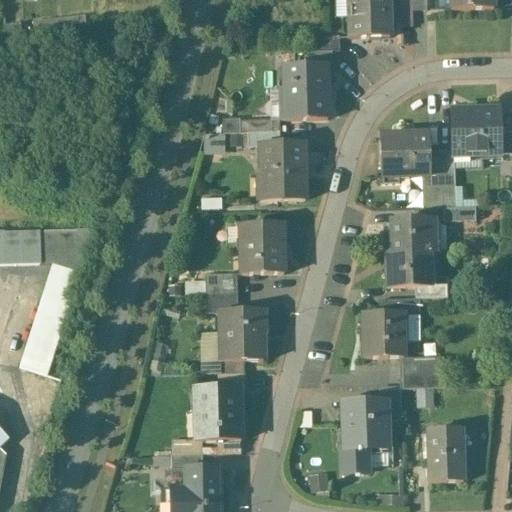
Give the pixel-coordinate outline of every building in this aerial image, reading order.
[(388,0),(347,0),(349,41),(389,40),(388,0)] [(426,0),(411,0),(412,13),(426,12),(426,0)] [(451,0),(451,11),(492,11),(492,0),(451,0)] [(339,40),(306,41),(307,54),(331,54),(334,53),(339,53),(339,40)] [(331,54),(307,54),(307,69),(326,68),(332,68),(331,54)] [(307,69),(283,69),(285,123),(327,122),(326,68),(307,69)] [(498,113),(451,114),(452,153),(452,159),(453,159),(499,157),(498,113)] [(271,122),(240,123),(240,136),(247,136),(272,135),(271,122)] [(225,153),(225,134),(205,134),(205,153),(225,153)] [(272,135),(247,136),(248,150),(259,149),(259,148),(279,148),(279,135),(272,135)] [(428,137),(379,138),(381,180),(427,178),(429,178),(428,154),(428,137)] [(279,148),(259,148),(259,149),(260,175),(261,175),(262,202),(260,202),(261,203),(304,202),(303,147),(279,148)] [(440,153),(428,154),(429,178),(427,178),(428,190),(441,189),(440,153)] [(452,153),(440,153),(441,189),(442,210),(455,210),(453,159),(452,159),(452,153)] [(442,210),(418,211),(419,223),(433,223),(443,223),(443,224),(475,223),(474,210),(455,210),(442,210)] [(419,223),(390,224),(391,256),(391,257),(428,256),(428,257),(440,256),(439,254),(434,254),(433,223),(419,223)] [(282,227),(239,228),(239,230),(241,230),(242,245),(240,245),(240,278),(283,276),(282,227)] [(93,232),(39,234),(40,266),(52,266),(19,369),(46,377),(93,232)] [(0,234),(0,267),(40,266),(39,234),(39,233),(0,234)] [(428,256),(391,257),(391,256),(385,257),(387,290),(414,289),(429,289),(429,287),(428,257),(428,256)] [(234,277),(204,277),(205,297),(235,296),(234,277)] [(446,287),(429,287),(429,289),(414,289),(414,301),(418,301),(446,300),(446,287)] [(235,296),(205,297),(205,316),(219,316),(219,315),(235,314),(235,296)] [(414,301),(383,302),(384,316),(402,316),(402,317),(418,317),(418,301),(414,301)] [(264,335),(263,313),(235,314),(219,315),(219,316),(220,365),(262,363),(262,336),(264,335)] [(384,316),(362,317),(362,361),(403,360),(402,317),(402,316),(384,316)] [(443,365),(402,366),(402,392),(443,390),(443,365)] [(244,376),(217,377),(217,391),(239,390),(239,391),(245,391),(244,376)] [(239,391),(239,390),(217,391),(193,391),(194,442),(194,444),(201,443),(216,443),(240,443),(241,443),(239,391)] [(400,411),(400,392),(378,392),(378,404),(386,404),(386,411),(400,411)] [(386,411),(386,404),(378,404),(342,405),(343,452),(340,452),(341,476),(367,475),(367,451),(385,450),(385,466),(387,466),(386,450),(387,450),(386,423),(386,411)] [(401,423),(400,411),(386,411),(386,423),(401,423)] [(461,432),(426,433),(426,434),(427,434),(428,468),(427,468),(427,469),(428,469),(428,484),(428,485),(462,484),(461,432)] [(194,444),(194,442),(171,442),(171,458),(202,457),(201,443),(194,444)] [(240,456),(240,443),(216,443),(217,457),(240,456)] [(202,471),(202,457),(171,458),(171,473),(184,472),(202,471)] [(219,511),(218,471),(202,471),(184,472),(171,473),(164,473),(164,491),(160,491),(160,511),(219,511)] [(325,478),(310,480),(312,495),(314,495),(327,493),(325,478)] [(385,498),(377,497),(377,507),(385,507),(385,498)] [(396,498),(385,498),(385,507),(396,507),(396,498)]
